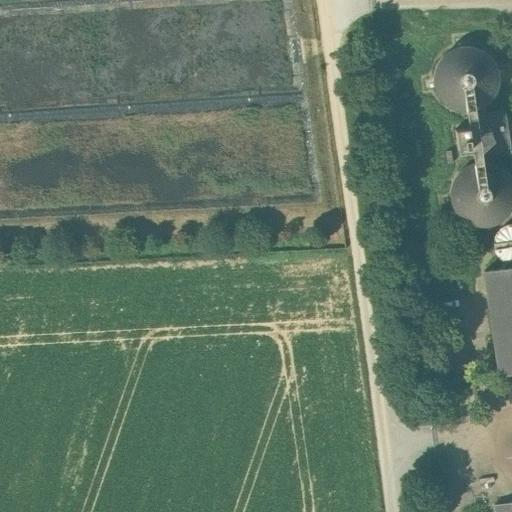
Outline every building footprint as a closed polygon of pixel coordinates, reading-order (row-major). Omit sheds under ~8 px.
[(471,44),(457,45),(446,50),(438,58),(434,68),(432,77),(434,87),(438,96),(445,104),(455,109),(465,111),(477,110),(488,103),(496,93),(499,83),(499,72),(495,60),(489,53),(481,47),(471,44)] [(477,114),(465,116),(467,128),(471,152),(472,159),(482,157),(511,153),(505,110),(477,114)] [(471,152),(467,128),(454,130),(458,155),(471,152)] [(487,162),(474,163),(462,168),(455,176),(450,186),(449,195),(450,205),(454,214),(462,222),(471,227),(481,229),(493,227),(504,221),(511,211),(511,179),(511,178),(505,170),(497,165),(487,162)] [(511,267),(484,272),(499,376),(511,374),(511,267)] [(450,360),(431,363),(432,374),(451,372),(450,360)] [(511,511),(511,502),(494,504),(495,511),(511,511)]
